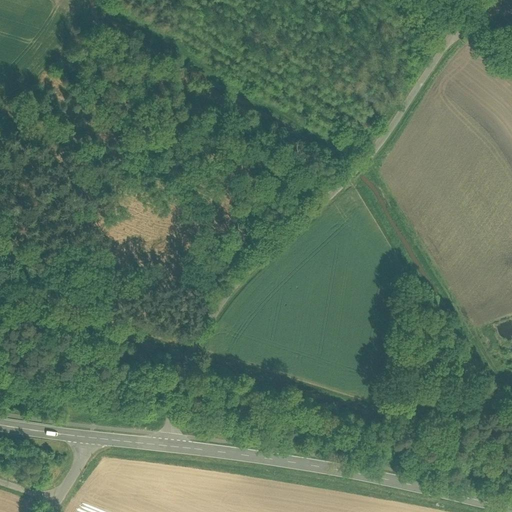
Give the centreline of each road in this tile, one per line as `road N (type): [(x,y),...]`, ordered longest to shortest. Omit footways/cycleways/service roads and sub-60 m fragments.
road 1 (unclassified): [(166,445),(194,341),(219,301),(365,161),(452,35),(457,0)]
road 2 (tertiary): [(511,507),(347,469),(166,445)]
